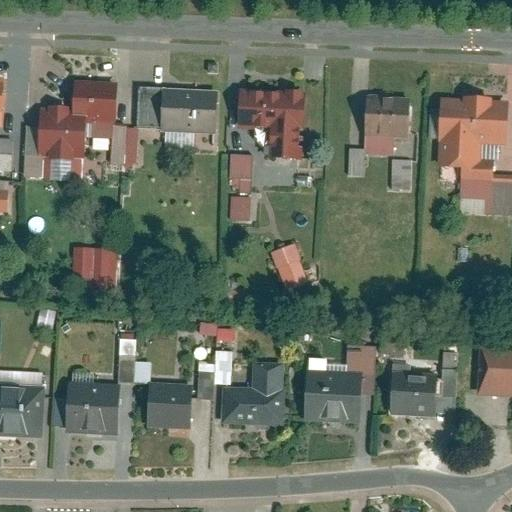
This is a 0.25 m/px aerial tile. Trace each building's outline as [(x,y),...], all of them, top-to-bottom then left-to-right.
[(0,116),(8,117),(10,76),(0,75),(0,116)] [(93,138),(117,139),(117,125),(119,80),(80,78),(79,110),(48,108),(48,129),(47,155),(92,157),(93,138)] [(166,126),(167,90),(144,89),(143,126),(166,126)] [(224,133),(225,91),(167,90),(166,126),(166,131),(224,133)] [(314,92),(250,91),(249,128),(278,129),(277,159),(313,160),(314,92)] [(371,97),(370,136),(414,138),(415,99),(371,97)] [(486,145),(511,145),(511,129),(511,100),(446,99),(444,165),(467,166),(485,166),(486,145)] [(142,166),(143,126),(117,125),(117,139),(116,165),(142,166)] [(47,155),(48,129),(30,128),(28,177),(46,178),(47,155)] [(0,169),(15,170),(16,139),(0,137),(0,169)] [(365,177),(365,150),(351,150),(350,177),(365,177)] [(236,179),(257,180),(258,156),(236,155),(236,179)] [(416,161),(397,160),(395,202),(415,203),(416,161)] [(511,167),(485,166),(467,166),(465,213),(511,214),(511,167)] [(15,179),(0,178),(0,211),(14,212),(15,179)] [(232,219),(252,219),(252,197),(232,197),(232,219)] [(311,279),(301,244),(275,251),(286,286),(311,279)] [(120,250),(79,249),(77,288),(119,290),(120,250)] [(0,267),(0,286),(13,292),(21,275),(0,267)] [(220,342),(236,341),(236,330),(220,331),(220,342)] [(511,343),(487,343),(485,394),(511,395),(511,343)] [(353,345),(352,374),(369,374),(383,375),(384,347),(353,345)] [(219,363),(218,385),(236,386),(238,352),(219,351),(219,363)] [(153,383),(157,383),(157,361),(126,360),(125,382),(153,383)] [(205,363),(203,400),(217,401),(218,385),(219,363),(205,363)] [(259,391),(229,390),(228,424),(291,426),(293,364),(260,363),(259,391)] [(445,376),(444,411),(463,412),(465,367),(445,367),(445,376)] [(311,372),(309,420),(367,422),(369,374),(352,374),(311,372)] [(396,375),(395,415),(443,416),(444,411),(445,376),(396,375)] [(153,383),(151,428),(197,429),(199,385),(157,383),(153,383)] [(52,386),(0,384),(0,436),(50,438),(52,386)] [(73,426),(73,432),(126,434),(128,386),(75,384),(74,398),(73,426)] [(57,426),(73,426),(74,398),(58,398),(57,426)]
